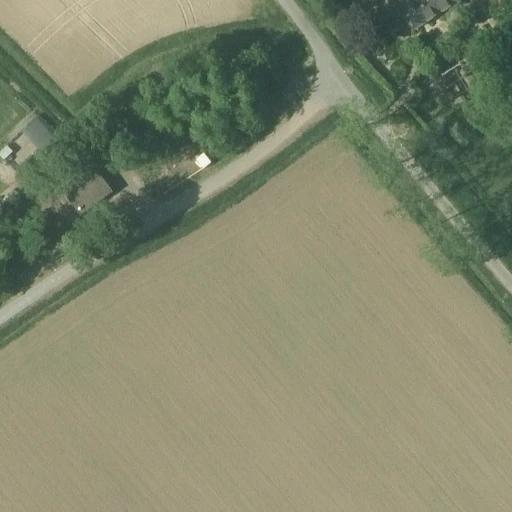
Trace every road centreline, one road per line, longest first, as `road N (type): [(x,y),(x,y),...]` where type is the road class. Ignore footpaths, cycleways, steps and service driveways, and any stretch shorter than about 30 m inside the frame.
road 1 (unclassified): [(0,319),(225,177),(337,82)]
road 2 (unclassified): [(511,283),(337,82)]
